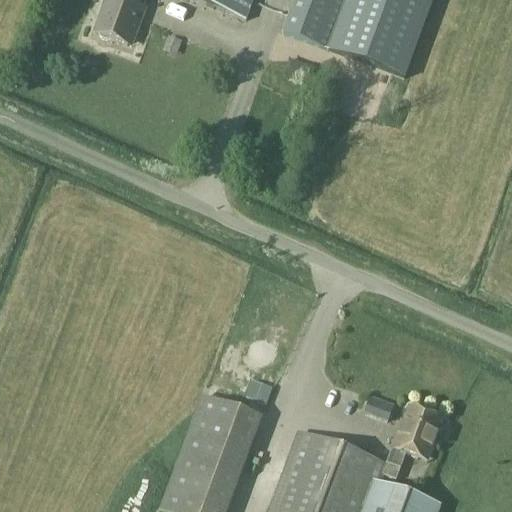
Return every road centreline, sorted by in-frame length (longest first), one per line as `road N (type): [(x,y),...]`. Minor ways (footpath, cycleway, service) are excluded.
road 1 (unclassified): [(511,347),(0,116)]
road 2 (track): [(200,206),(271,0)]
